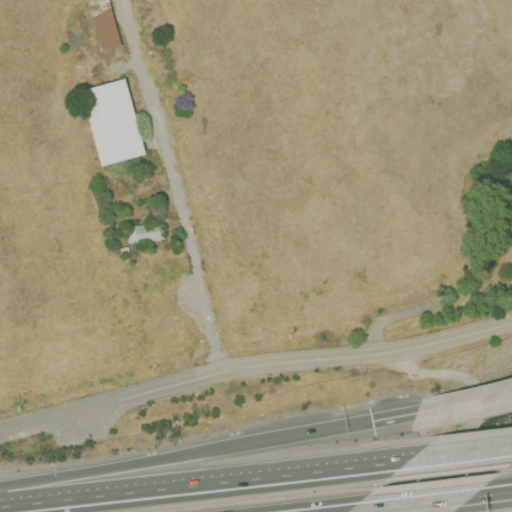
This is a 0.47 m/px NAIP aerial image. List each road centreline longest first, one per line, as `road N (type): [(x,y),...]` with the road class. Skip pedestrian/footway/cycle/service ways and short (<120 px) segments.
road 1 (motorway): [(410,462),(0,507)]
road 2 (motorway): [(371,422),(0,488)]
